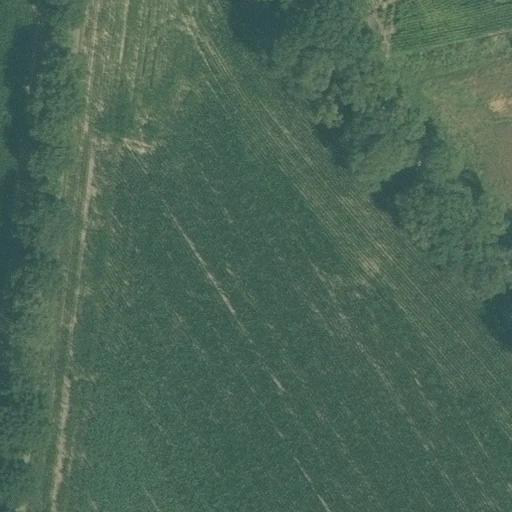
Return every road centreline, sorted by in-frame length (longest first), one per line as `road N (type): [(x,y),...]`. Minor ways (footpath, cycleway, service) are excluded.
road 1 (unclassified): [(21,511),(79,0)]
road 2 (unclassified): [(511,269),(394,133),(302,0)]
